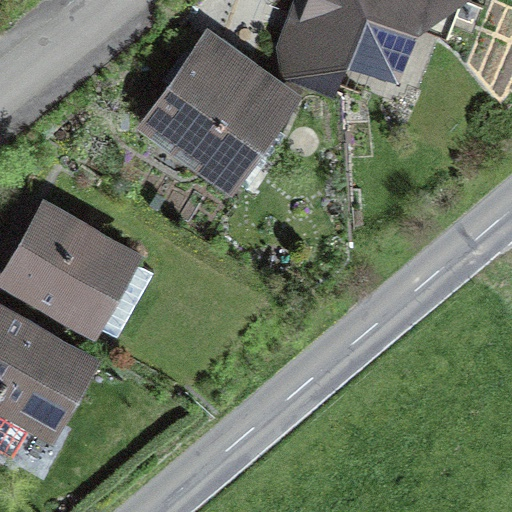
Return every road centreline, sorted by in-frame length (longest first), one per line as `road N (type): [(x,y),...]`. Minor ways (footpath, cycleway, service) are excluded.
road 1 (unclassified): [(155,511),(511,210)]
road 2 (residential): [(112,0),(0,92)]
